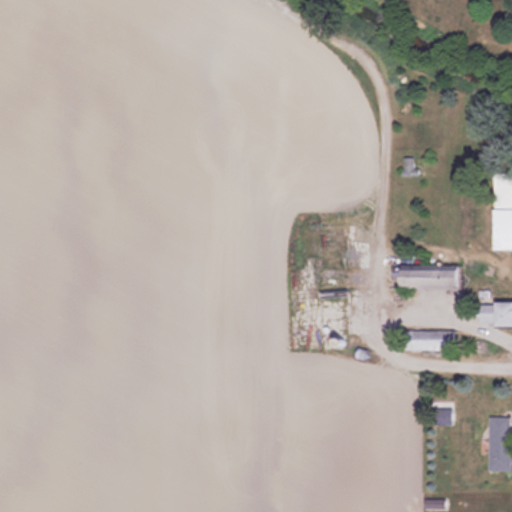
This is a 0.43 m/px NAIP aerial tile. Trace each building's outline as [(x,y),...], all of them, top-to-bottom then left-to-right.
[(416,158),(403,158),(403,175),(416,175),(416,158)] [(498,249),(511,248),(511,171),(498,172),(498,249)] [(406,266),(406,289),(469,289),(469,267),(406,266)] [(511,302),(483,303),(483,324),(511,324),(511,302)] [(444,349),(445,342),(445,332),(421,331),(421,342),(420,342),(420,348),(444,349)] [(455,424),(455,401),(434,401),(434,424),(455,424)] [(511,416),(491,416),(491,471),(511,470),(511,416)]
